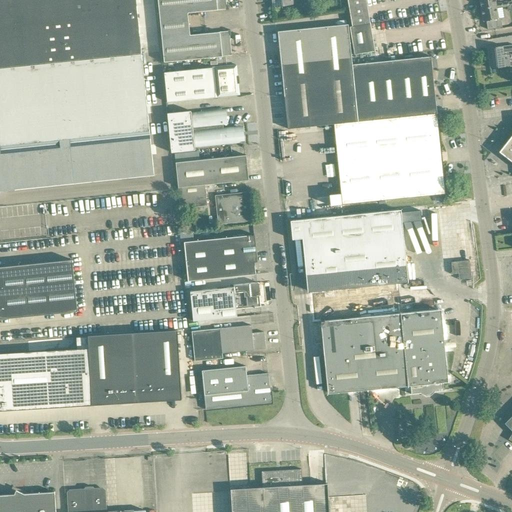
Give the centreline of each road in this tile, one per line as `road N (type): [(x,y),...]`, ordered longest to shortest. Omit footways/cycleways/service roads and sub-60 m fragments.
road 1 (secondary): [(446,479),(485,366),(493,310),(450,0)]
road 2 (unclassified): [(293,433),(249,0)]
road 3 (unclassified): [(0,446),(293,433)]
road 4 (unclassified): [(293,433),(446,479)]
